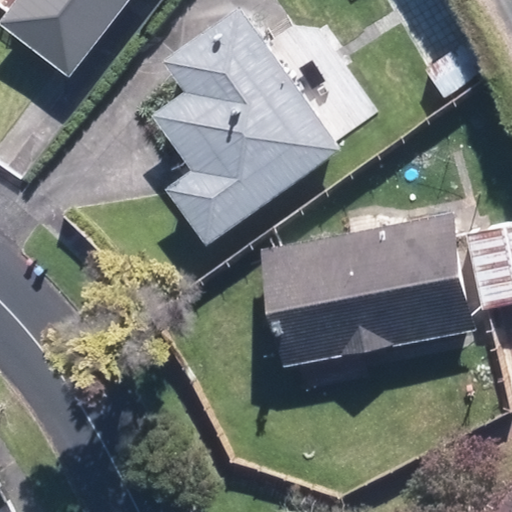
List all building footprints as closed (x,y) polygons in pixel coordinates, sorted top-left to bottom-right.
[(74,73),(129,0),(15,0),(2,17),(74,73)] [(346,144),(243,0),(240,0),(168,52),(189,82),(156,107),(197,164),(169,182),(211,241),(346,144)] [(445,93),(483,65),(464,38),(427,66),(445,93)] [(478,326),(456,208),(264,245),(286,361),(478,326)] [(484,305),(511,299),(511,218),(468,228),(484,305)]
